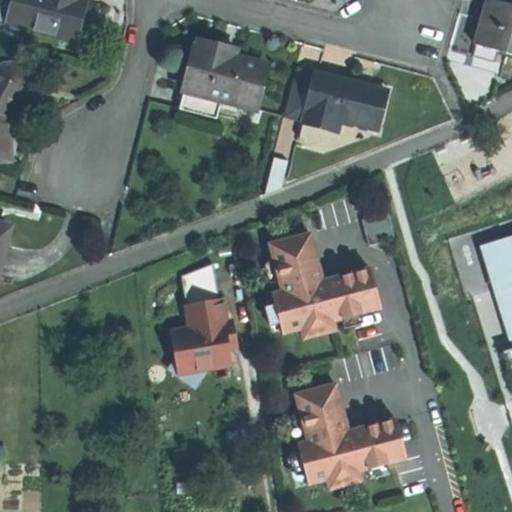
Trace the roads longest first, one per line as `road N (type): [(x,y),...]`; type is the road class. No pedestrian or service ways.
road 1 (residential): [(217,0),(329,29),(379,30),(409,14)]
road 2 (residential): [(151,0),(129,89),(84,152)]
